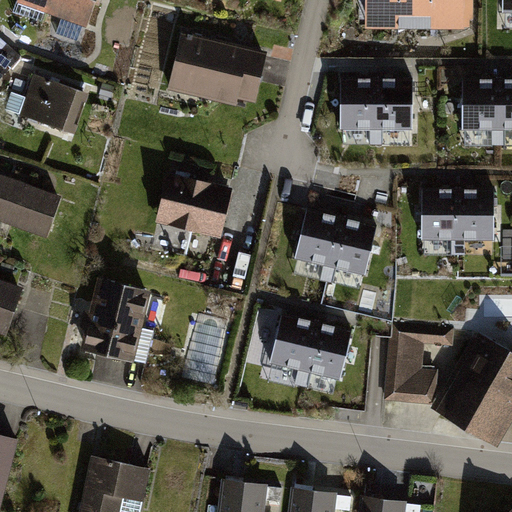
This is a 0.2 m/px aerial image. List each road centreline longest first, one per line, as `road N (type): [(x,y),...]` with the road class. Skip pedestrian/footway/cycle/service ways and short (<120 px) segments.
road 1 (residential): [(0,384),(220,432),(511,467)]
road 2 (residential): [(319,0),(282,149)]
